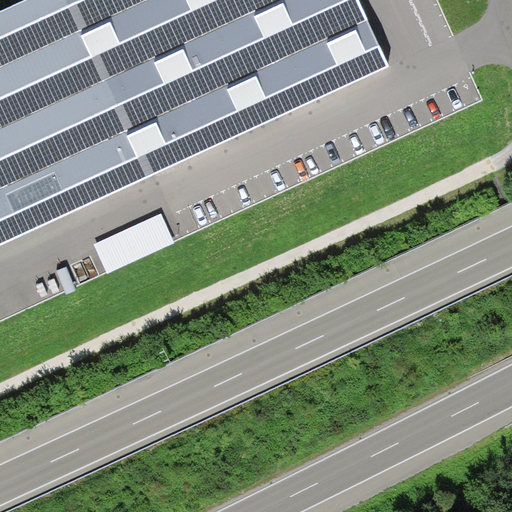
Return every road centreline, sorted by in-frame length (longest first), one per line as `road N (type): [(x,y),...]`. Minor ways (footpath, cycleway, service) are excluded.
road 1 (motorway): [(511,245),(0,484)]
road 2 (track): [(0,393),(509,156)]
road 3 (motorway): [(259,511),(511,385)]
